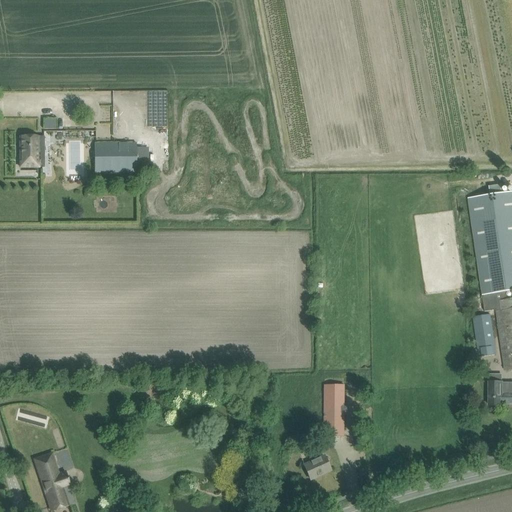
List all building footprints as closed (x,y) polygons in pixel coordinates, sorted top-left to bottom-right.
[(42,117),(43,127),(55,127),(54,117),(42,117)] [(20,136),(20,167),(20,171),(38,171),(38,167),(45,167),(45,166),(44,166),(43,137),(44,137),(44,136),(37,136),(37,134),(31,134),(31,136),(27,136),(27,134),(21,134),(21,136),(20,136)] [(95,144),(95,172),(107,172),(137,172),(136,143),(95,144)] [(501,184),(489,186),(491,195),(502,193),(501,184)] [(482,295),(506,292),(511,291),(511,191),(502,193),(491,195),(468,198),(482,295)] [(482,295),(485,312),(497,310),(505,371),(511,369),(511,298),(507,299),(506,292),(482,295)] [(474,317),(480,357),(496,354),(491,315),(474,317)] [(489,406),(500,406),(500,403),(511,402),(511,393),(502,393),(502,376),(489,376),(489,406)] [(324,437),(343,437),(344,384),(324,384),(324,437)] [(50,449),(48,441),(42,443),(44,451),(50,449)] [(34,459),(51,511),(69,506),(63,489),(71,486),(66,472),(58,474),(51,453),(34,459)] [(304,465),(306,471),(310,480),(330,471),(326,462),(324,456),(304,465)]
